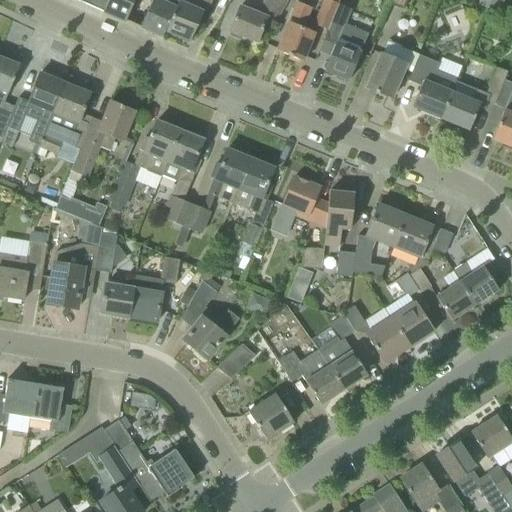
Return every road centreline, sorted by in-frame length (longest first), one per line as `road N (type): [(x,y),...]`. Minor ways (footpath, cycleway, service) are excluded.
road 1 (residential): [(511,236),(470,188),(32,0)]
road 2 (residential): [(258,506),(198,417),(148,373),(0,342)]
road 3 (residential): [(258,506),(511,343)]
